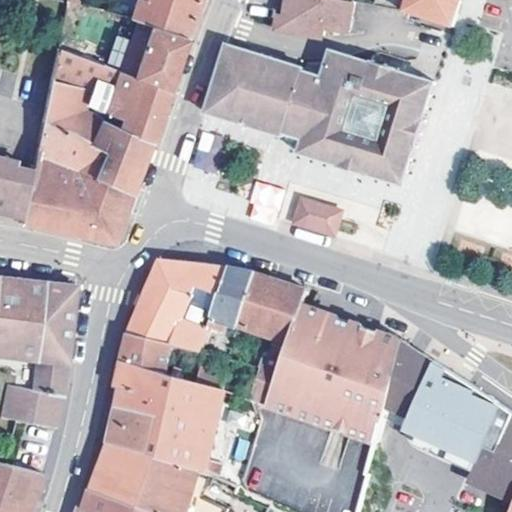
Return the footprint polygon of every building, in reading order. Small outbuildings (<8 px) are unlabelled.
[(158,19),(155,28),(189,38),(201,0),(111,0),(111,4),(116,6),(133,12),(130,21),(141,24),(144,15),(158,19)] [(331,30),(350,33),(356,4),(342,2),(332,0),(289,0),(287,24),(298,24),(297,28),(297,33),(309,34),(310,33),(317,35),(328,37),(331,30)] [(407,0),(404,12),(447,23),(454,0),(407,0)] [(454,0),(447,23),(455,25),(462,0),(454,0)] [(69,5),(69,6),(59,49),(60,49),(75,42),(83,7),(81,6),(69,3),(69,5)] [(137,79),(172,89),(175,80),(189,38),(155,28),(137,79)] [(94,63),(121,73),(126,61),(75,42),(60,49),(94,63)] [(303,141),(302,148),(317,152),(308,135),(219,108),(237,50),(231,48),(229,48),(223,63),(210,112),(273,132),(276,133),(283,135),(303,141)] [(120,125),(155,141),(158,131),(163,115),(172,89),(137,79),(136,79),(121,73),(94,63),(60,49),(59,50),(52,82),(90,93),(91,92),(97,94),(100,84),(108,88),(115,89),(107,111),(122,118),(120,125)] [(376,160),(403,149),(410,151),(416,130),(429,80),(354,59),(332,64),(327,80),(306,74),(307,71),(237,50),(219,108),(308,135),(317,152),(374,168),(376,160)] [(437,82),(429,80),(416,130),(424,132),(437,82)] [(52,82),(43,126),(101,159),(93,180),(132,197),(136,187),(155,141),(120,125),(85,109),(87,102),(90,93),(52,82)] [(90,93),(87,102),(93,105),(97,94),(91,92),(90,93)] [(101,159),(43,126),(39,145),(35,166),(25,214),(23,223),(117,242),(121,230),(125,219),(127,211),(132,197),(93,180),(101,159)] [(202,130),(191,165),(218,174),(230,139),(202,130)] [(317,152),(302,148),(300,153),(393,181),(413,168),(424,132),(416,130),(410,151),(403,149),(395,174),(374,168),(317,152)] [(376,160),(374,168),(395,174),(403,149),(376,160)] [(0,209),(6,211),(15,162),(16,159),(0,154),(0,209)] [(35,166),(15,162),(6,211),(25,214),(35,166)] [(343,212),(303,200),(296,224),(336,236),(343,212)] [(220,303),(232,269),(230,269),(199,266),(177,263),(161,262),(151,286),(141,308),(131,335),(174,345),(202,352),(211,329),(205,327),(196,324),(206,298),(220,303)] [(251,272),(232,269),(220,303),(212,324),(211,329),(223,332),(226,322),(239,326),(257,274),(253,273),(251,272)] [(257,274),(239,326),(290,343),(304,306),(309,292),(263,276),(257,274)] [(0,355),(37,360),(47,282),(0,277),(0,276),(0,355)] [(38,392),(65,397),(69,365),(76,303),(77,296),(78,285),(47,282),(37,360),(35,392),(38,392)] [(258,399),(333,428),(358,347),(357,338),(351,337),(347,335),(340,339),(339,332),(324,328),(315,325),(311,328),(308,322),(313,309),(304,306),(290,343),(283,362),(265,357),(261,366),(250,397),(258,399)] [(358,347),(333,428),(354,437),(377,352),(382,349),(390,352),(394,338),(368,329),(313,309),(308,322),(311,328),(315,325),(324,328),(339,332),(340,339),(347,335),(351,337),(357,338),(358,347)] [(223,332),(211,329),(202,352),(215,355),(223,332)] [(126,354),(124,362),(167,374),(167,373),(174,345),(131,335),(126,354)] [(383,416),(402,341),(394,338),(390,352),(382,349),(377,352),(354,437),(376,445),(383,416)] [(434,360),(402,341),(383,416),(412,426),(409,435),(421,440),(426,429),(413,423),(434,360)] [(437,362),(434,360),(413,423),(426,429),(421,440),(493,473),(488,485),(493,487),(511,495),(511,411),(490,396),(437,362)] [(121,390),(117,409),(155,419),(151,437),(180,445),(175,464),(205,474),(205,472),(209,459),(225,390),(198,383),(184,379),(186,373),(186,371),(184,371),(183,370),(181,369),(177,368),(176,369),(174,370),(172,375),(167,373),(167,374),(124,362),(118,390),(121,390)] [(198,383),(225,390),(227,380),(228,375),(228,373),(209,368),(202,367),(198,383)] [(16,388),(8,414),(30,420),(38,392),(35,392),(16,388)] [(38,392),(30,420),(57,428),(65,397),(38,392)] [(155,419),(117,409),(110,444),(175,464),(180,445),(151,437),(155,419)] [(493,473),(421,440),(415,452),(488,485),(493,473)] [(92,490),(160,511),(229,511),(239,492),(242,485),(223,478),(205,472),(205,474),(175,464),(110,444),(96,480),(92,490)] [(205,472),(223,478),(226,463),(209,459),(205,472)] [(30,511),(43,475),(0,463),(0,511),(30,511)] [(511,495),(493,487),(489,495),(511,505),(511,495)] [(84,511),(160,511),(92,490),(88,501),(84,511)]
